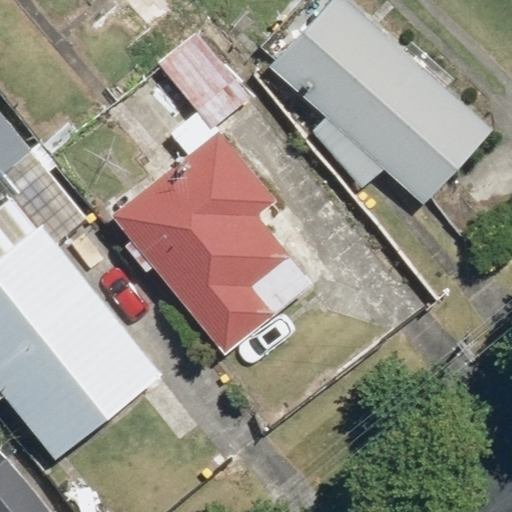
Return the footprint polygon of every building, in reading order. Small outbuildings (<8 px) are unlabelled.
[(173,0),(122,0),(149,31),(179,6),(173,0)] [(360,0),(325,0),(270,60),(328,113),(312,127),(363,187),(387,167),(426,203),(498,125),(360,0)] [(199,29),(159,62),(210,123),(250,90),(199,29)] [(0,383),(59,457),(166,373),(62,241),(91,218),(0,103),(0,383)] [(223,125),(115,211),(229,351),(317,280),(262,212),(280,196),(223,125)]
